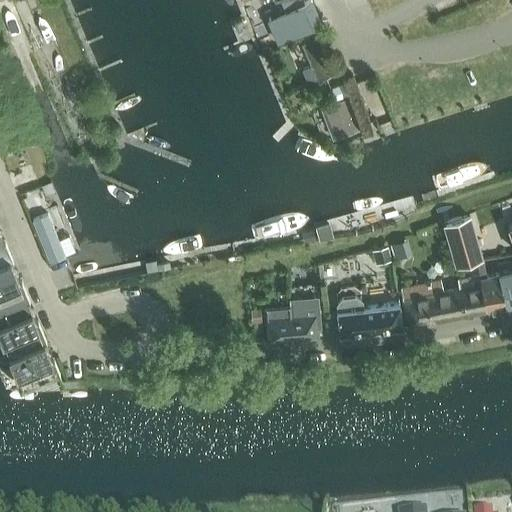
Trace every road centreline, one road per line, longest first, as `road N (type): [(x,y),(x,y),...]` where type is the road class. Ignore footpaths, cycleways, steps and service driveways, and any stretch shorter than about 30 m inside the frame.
road 1 (unclassified): [(511,317),(300,349),(153,354)]
road 2 (unclassified): [(55,319),(0,181)]
road 3 (unclassified): [(153,354),(152,318),(140,304),(115,302),(55,319)]
